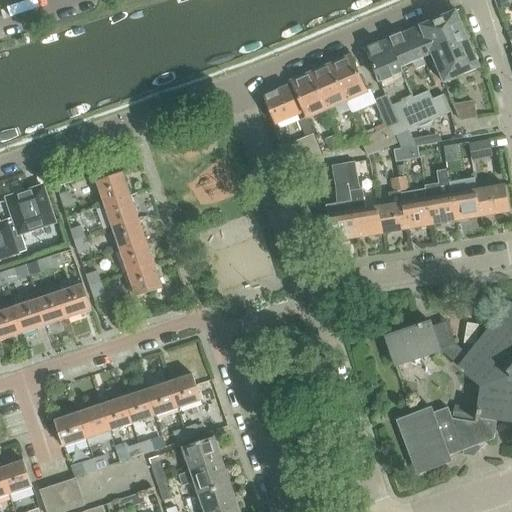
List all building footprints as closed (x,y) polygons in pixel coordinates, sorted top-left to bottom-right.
[(511,0),(495,0),(498,8),(511,3),(511,0)] [(419,28),(411,32),(423,60),(431,56),(442,84),(479,69),(455,12),(418,27),(419,28)] [(400,69),(413,64),(416,71),(426,67),(423,60),(411,32),(388,41),(400,69)] [(378,79),(381,86),(383,90),(405,81),(400,69),(388,41),(366,51),(377,79),(378,79)] [(350,58),(330,66),(345,102),(350,112),(352,115),(375,105),(374,102),(369,91),(365,93),(350,58)] [(330,66),(311,74),(326,110),(331,121),(350,112),(345,102),(330,66)] [(307,118),(308,117),(326,110),(311,74),(292,82),(293,85),(307,118)] [(275,125),(300,115),(288,87),(263,98),(275,125)] [(388,96),(385,97),(397,125),(390,127),(394,136),(434,120),(435,119),(439,118),(432,101),(428,93),(413,99),(411,97),(401,101),(402,102),(392,107),(388,96)] [(443,96),(432,101),(439,118),(450,113),(443,96)] [(375,105),(385,129),(390,127),(397,125),(385,97),(374,102),(375,105)] [(472,103),(453,106),(459,122),(475,119),(472,103)] [(398,144),(394,136),(390,127),(385,129),(360,140),(367,157),(398,144)] [(301,160),(322,156),(313,135),(293,143),(301,160)] [(337,135),(326,140),(331,152),(342,148),(337,135)] [(493,158),(490,141),(469,145),(472,161),(493,158)] [(458,162),(456,146),(444,148),(446,164),(458,162)] [(378,209),(366,211),(363,190),(360,190),(355,163),(345,165),(348,186),(351,202),(357,239),(382,235),(378,209)] [(336,189),(348,186),(345,165),(332,167),(336,189)] [(447,170),(440,172),(436,172),(438,185),(425,187),(426,190),(424,190),(430,227),(456,222),(447,170)] [(96,183),(104,206),(130,197),(122,174),(96,183)] [(405,178),(398,179),(400,192),(407,191),(405,178)] [(16,179),(0,184),(0,198),(20,193),(16,179)] [(400,194),(400,192),(398,179),(391,180),(393,193),(388,194),(390,207),(378,209),(382,235),(407,231),(402,205),(400,194)] [(474,181),(450,185),(456,222),(480,218),(476,192),(474,181)] [(330,217),(328,217),(333,244),(357,239),(351,202),(348,186),(336,189),(337,205),(328,206),(330,217)] [(505,187),(492,190),(476,192),(480,218),(509,213),(505,187)] [(55,224),(43,188),(7,200),(14,220),(0,224),(0,259),(24,252),(19,236),(55,224)] [(407,231),(430,227),(424,190),(400,194),(402,205),(407,231)] [(63,208),(73,205),(69,192),(59,196),(63,208)] [(104,206),(111,229),(138,220),(130,197),(104,206)] [(111,229),(119,252),(146,242),(138,220),(111,229)] [(74,241),(85,238),(82,227),(70,230),(74,241)] [(85,238),(74,241),(78,254),(89,251),(85,238)] [(119,252),(127,275),(154,265),(146,242),(119,252)] [(61,254),(48,259),(52,270),(65,266),(61,254)] [(41,274),(52,270),(48,259),(37,262),(41,274)] [(162,288),(154,265),(127,275),(135,297),(162,288)] [(26,266),(2,274),(6,286),(30,277),(26,266)] [(85,276),(89,288),(101,284),(97,272),(85,276)] [(105,295),(101,284),(89,288),(93,299),(105,295)] [(82,285),(59,293),(68,320),(91,312),(82,285)] [(59,293),(36,301),(45,328),(68,320),(59,293)] [(36,301),(13,308),(22,335),(45,328),(36,301)] [(511,302),(510,306),(509,306),(508,306),(506,304),(501,310),(504,312),(468,358),(454,347),(446,323),(431,329),(430,325),(421,328),(420,324),(417,325),(418,329),(386,340),(395,365),(437,351),(438,354),(481,388),(477,410),(476,417),(475,422),(462,420),(453,419),(449,407),(432,413),(431,410),(433,409),(432,408),(398,419),(399,421),(401,420),(419,471),(416,472),(417,473),(451,462),(450,460),(448,461),(447,457),(464,451),(464,455),(480,449),(477,446),(494,441),(497,420),(511,422),(511,302)] [(13,308),(0,312),(0,342),(22,335),(13,308)] [(192,376),(169,383),(178,410),(201,403),(192,376)] [(169,383),(146,391),(155,418),(178,410),(169,383)] [(146,391),(123,399),(132,426),(155,418),(146,391)] [(123,399),(100,406),(109,433),(132,426),(123,399)] [(100,406),(78,414),(87,441),(89,448),(112,440),(109,433),(100,406)] [(464,408),(462,420),(475,422),(476,417),(477,410),(464,408)] [(64,449),(87,441),(78,414),(55,422),(64,449)] [(196,425),(185,429),(188,441),(200,437),(196,425)] [(177,445),(188,441),(185,429),(173,433),(177,445)] [(162,436),(139,445),(143,456),(166,448),(162,436)] [(183,449),(191,472),(191,473),(222,463),(214,439),(183,449)] [(131,460),(143,456),(139,445),(127,448),(131,460)] [(105,456),(93,460),(97,471),(109,468),(105,456)] [(157,484),(167,481),(159,457),(149,461),(157,484)] [(85,475),(97,471),(93,460),(82,464),(85,475)] [(24,461),(1,469),(10,496),(33,488),(24,461)] [(195,483),(199,495),(230,485),(222,463),(191,473),(191,472),(179,476),(183,487),(195,483)] [(1,469),(0,468),(0,499),(10,496),(1,469)] [(76,479),(64,483),(73,510),(86,506),(76,479)] [(173,499),(167,481),(157,484),(163,502),(173,499)] [(64,483),(52,487),(60,511),(68,511),(73,510),(64,483)] [(199,495),(204,511),(228,511),(238,509),(230,485),(199,495)] [(60,511),(52,487),(40,491),(47,511),(60,511)] [(142,493),(128,497),(132,508),(145,503),(142,493)] [(121,511),(132,508),(128,497),(117,501),(121,511)]
